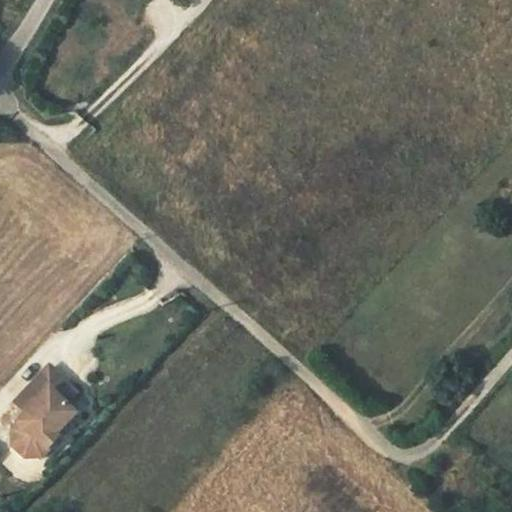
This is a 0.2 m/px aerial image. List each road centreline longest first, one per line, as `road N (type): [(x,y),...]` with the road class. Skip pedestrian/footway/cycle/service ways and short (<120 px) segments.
road 1 (residential): [(0,98),(400,459),(419,456),(511,354)]
road 2 (track): [(359,423),(398,413),(511,283)]
